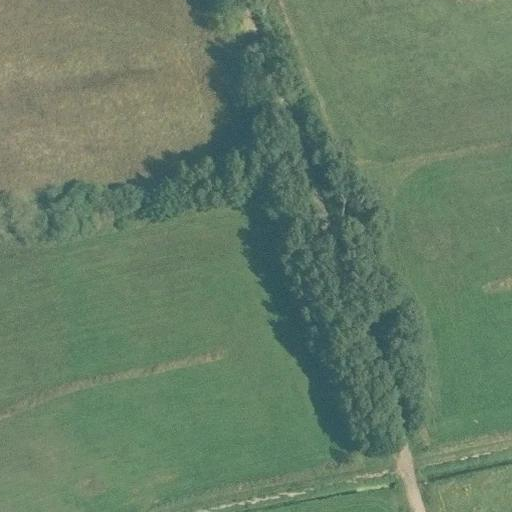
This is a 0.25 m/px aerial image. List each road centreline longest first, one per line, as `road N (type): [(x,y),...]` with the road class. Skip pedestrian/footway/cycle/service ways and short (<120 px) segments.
road 1 (track): [(249,0),(423,511)]
road 2 (track): [(199,511),(511,450)]
